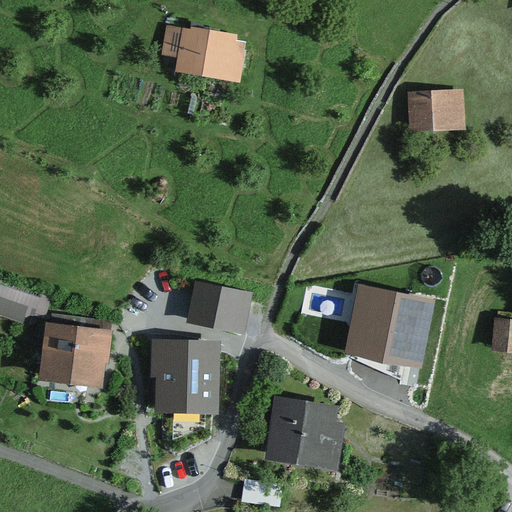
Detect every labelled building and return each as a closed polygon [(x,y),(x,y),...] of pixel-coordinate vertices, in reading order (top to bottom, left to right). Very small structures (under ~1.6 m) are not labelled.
[(187,34),(181,66),(237,76),(242,47),(230,45),(231,42),(201,37),(203,26),(192,24),(191,35),(187,34)] [(414,97),(415,127),(462,124),(461,94),(414,97)] [(0,279),(0,312),(22,320),(25,310),(35,313),(37,305),(46,308),(50,297),(0,279)] [(358,280),(346,348),(424,362),(436,294),(358,280)] [(196,286),(191,316),(243,327),(249,297),(196,286)] [(511,315),(499,314),(495,347),(511,349),(511,315)] [(107,323),(54,316),(47,377),(58,378),(59,373),(99,378),(104,334),(110,335),(111,328),(107,323)] [(212,409),(214,347),(153,345),(152,375),(160,376),(159,408),(212,409)] [(281,406),(274,451),(333,461),(338,430),(328,429),(330,414),(281,406)] [(247,501),(278,505),(281,485),(249,481),(247,501)]
